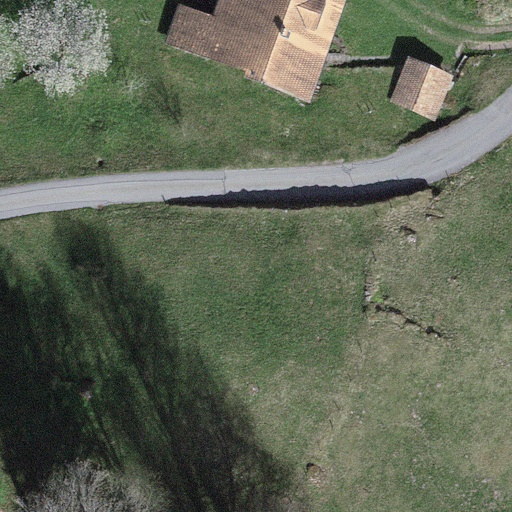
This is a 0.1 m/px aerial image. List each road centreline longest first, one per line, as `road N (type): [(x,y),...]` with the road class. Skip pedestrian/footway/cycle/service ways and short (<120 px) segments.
road 1 (unclassified): [(511,110),(474,143),(412,172),(335,185),(58,194),(0,206)]
road 2 (track): [(395,0),(432,23),(511,32)]
